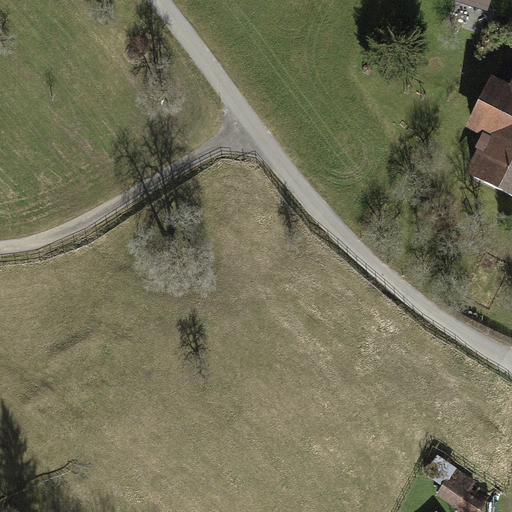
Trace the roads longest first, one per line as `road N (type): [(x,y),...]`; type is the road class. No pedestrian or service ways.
road 1 (unclassified): [(151,0),(353,245),(481,347),(511,360)]
road 2 (track): [(250,129),(62,240),(0,251)]
